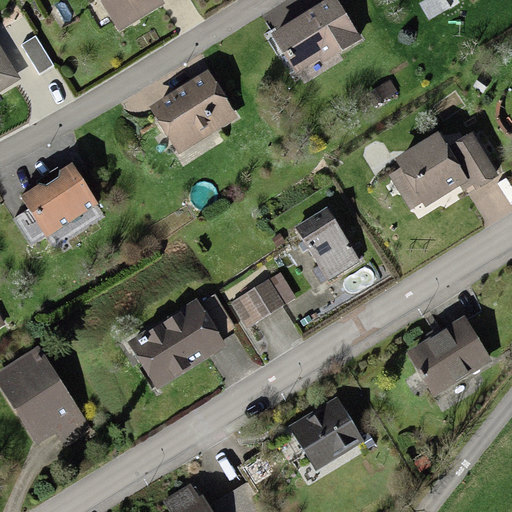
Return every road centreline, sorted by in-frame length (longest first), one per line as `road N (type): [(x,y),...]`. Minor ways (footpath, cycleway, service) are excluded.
road 1 (residential): [(511,234),(68,511)]
road 2 (residential): [(265,0),(0,154)]
road 3 (residential): [(511,403),(428,511)]
